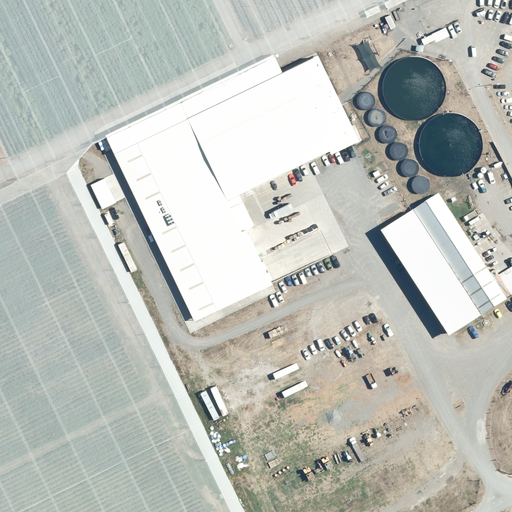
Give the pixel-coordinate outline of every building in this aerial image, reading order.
[(378,66),(366,41),(355,46),(367,72),(378,66)] [(357,142),(316,56),(310,59),(311,61),(282,75),(273,58),(183,101),(184,105),(106,143),(99,146),(191,337),(238,314),(242,322),(270,308),(267,301),(277,296),(273,287),(246,233),(253,230),(238,198),(329,154),(330,156),(357,142)] [(410,121),(416,121),(419,120),(421,120),(426,118),(431,115),(435,112),(439,107),(442,103),(444,97),(445,92),(445,86),(444,81),(442,76),(439,71),(436,67),(431,63),(427,61),(421,59),(416,58),(411,58),(405,59),(400,60),(395,63),(391,67),(387,71),(385,76),(383,81),(382,86),(382,92),(383,97),(384,102),(387,107),(391,111),(395,115),(400,118),(405,120),(410,121)] [(366,110),(368,109),(369,109),(371,108),(372,107),(373,106),(374,104),(374,103),(374,101),(374,100),(374,98),(373,97),(373,95),(372,94),(370,93),(369,92),(368,92),(366,92),(364,92),(363,92),(361,92),(360,93),(359,94),(358,95),(357,97),(356,98),(356,100),(356,101),(356,103),(357,105),(358,106),(359,107),(360,108),(361,109),(363,109),(365,110),(366,110)] [(377,126),(379,125),(380,125),(382,124),(383,123),(384,121),(384,120),(385,119),(385,117),(385,115),(384,114),(384,113),(383,111),(382,110),(381,109),(379,109),(378,108),(376,108),(375,108),(373,109),(372,109),(370,110),(369,111),(368,112),(368,114),(367,115),(367,117),(367,118),(368,120),(368,121),(369,123),(370,124),(372,125),(373,125),(374,126),(376,126),(377,126)] [(431,169),(435,172),(437,173),(440,174),(445,175),(451,175),(456,175),(461,173),(466,170),(470,167),(474,163),(476,158),(478,153),(479,148),(480,143),(479,138),(477,133),(475,128),(471,124),(467,120),(463,117),(458,115),(452,114),(447,114),(442,115),(437,117),(432,119),(428,122),(424,126),(422,131),(420,136),(419,141),(418,147),(419,152),(421,157),(423,162),(427,166),(431,169)] [(388,142),(390,142),(391,142),(392,141),(393,141),(394,140),(395,138),(396,137),(396,135),(397,134),(397,132),(396,131),(396,129),(395,128),(394,127),(393,126),(392,125),(390,124),(388,124),(387,124),(385,124),(384,125),(382,126),(381,127),(380,128),(379,129),(379,131),(379,132),(379,134),(379,135),(379,137),(380,138),(381,140),(382,141),(384,141),(385,142),(387,142),(388,142)] [(401,159),(402,158),(403,157),(404,157),(405,156),(406,155),(406,153),(407,152),(407,150),(407,149),(407,147),(406,146),(405,144),(404,143),(403,142),(402,142),(400,141),(399,141),(397,141),(395,141),(394,142),(393,143),(391,144),(390,145),(390,146),(389,148),(389,150),(389,151),(389,153),(390,154),(391,155),(392,157),(393,158),(395,158),(396,159),(398,159),(399,159),(401,159)] [(407,176),(409,176),(410,176),(411,176),(412,176),(414,175),(415,174),(416,173),(417,172),(418,170),(418,169),(419,167),(418,166),(418,164),(417,163),(417,161),(416,160),(414,159),(413,158),(411,158),(410,158),(408,158),(407,158),(405,159),(404,160),(403,161),(402,162),(401,163),(400,165),(400,166),(400,168),(401,170),(401,171),(402,172),(403,174),(404,175),(406,175),(407,176)] [(420,192),(422,192),(423,192),(425,191),(426,190),(427,189),(428,188),(428,186),(429,185),(429,183),(429,182),(428,180),(428,179),(427,178),(426,177),(425,176),(423,175),(422,175),(420,175),(419,175),(417,175),(416,176),(415,177),(414,178),(413,179),(412,180),(412,182),(412,183),(412,185),(412,186),(413,188),(414,189),(415,190),(416,191),(417,192),(419,192),(420,192)] [(438,195),(380,233),(450,338),(511,296),(511,258),(490,273),(438,195)]
